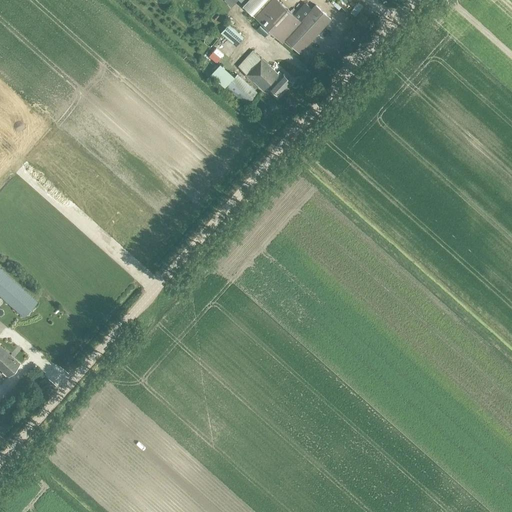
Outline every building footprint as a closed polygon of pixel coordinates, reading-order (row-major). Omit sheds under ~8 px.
[(290,10),(278,0),(250,0),(244,7),(271,31),(283,42),(285,39),(300,53),(331,18),(316,4),(301,21),(289,11),(290,10)] [(237,46),(248,33),(233,19),(221,33),(237,46)] [(280,95),(293,81),(284,73),(279,79),(278,77),(280,74),(254,50),(239,67),(265,91),(275,80),(277,81),(271,87),(280,95)] [(211,67),(214,62),(208,57),(204,61),(211,67)] [(248,106),(260,94),(237,72),(234,74),(221,62),(210,74),(225,87),(226,86),(248,106)] [(0,294),(24,317),(37,302),(0,267),(0,294)] [(0,367),(9,376),(20,363),(0,345),(0,367)]
